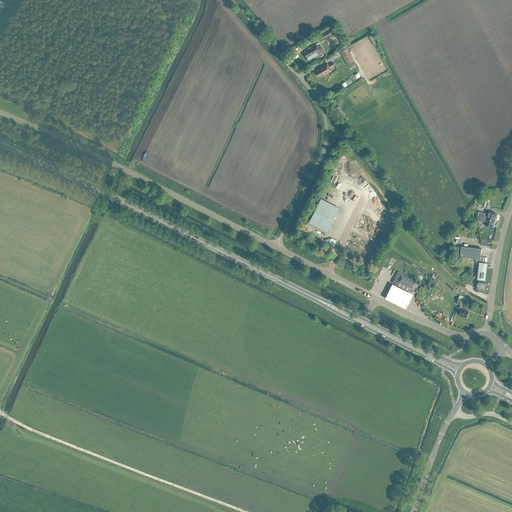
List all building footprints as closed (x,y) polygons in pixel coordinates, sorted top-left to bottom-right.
[(336,26),(335,23),(329,26),(330,27),(317,35),(321,42),(335,33),(332,28),(336,26)] [(317,47),(316,44),(315,45),(315,44),(307,49),(308,50),(304,52),(305,53),(304,53),(308,60),(312,57),(312,58),(320,53),(322,52),(323,51),(323,50),(321,46),(320,46),(319,46),(317,47)] [(351,63),(354,61),(347,48),(350,46),(348,44),(339,49),(340,52),(347,65),(351,63)] [(331,71),(330,67),(334,65),(333,62),(328,65),(327,63),(319,68),(320,70),(315,72),(318,76),(319,75),(319,77),(323,75),(331,71)] [(327,231),(339,208),(325,201),(322,199),(321,198),(308,222),(327,231)] [(483,217),(494,220),(496,213),(489,211),(488,214),(484,213),(483,217)] [(492,227),(494,220),(483,217),(481,220),(485,222),(485,225),(492,227)] [(482,279),(485,279),(487,263),(482,262),(483,257),(481,257),(482,248),(461,246),(460,257),(476,258),(475,267),(479,267),(478,272),(478,278),(482,279)] [(415,277),(411,286),(419,290),(427,275),(418,271),(414,277),(415,277)] [(485,282),(485,279),(482,279),(482,281),(478,280),(476,288),(484,290),(486,282),(485,282)] [(413,294),(392,284),(385,298),(406,309),(413,294)] [(466,317),(469,311),(461,308),(464,300),(459,298),(457,302),(460,304),(457,312),(459,313),(459,314),(466,317)]
